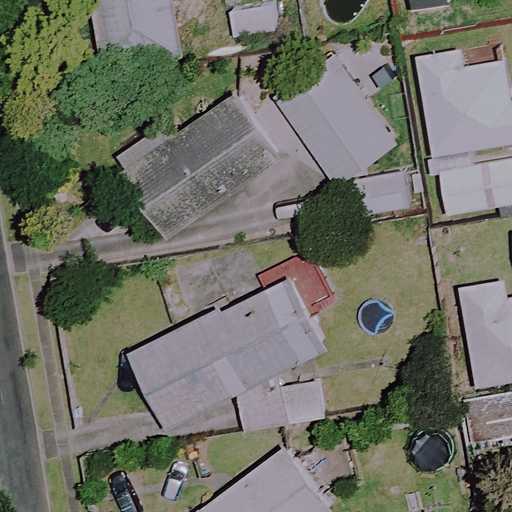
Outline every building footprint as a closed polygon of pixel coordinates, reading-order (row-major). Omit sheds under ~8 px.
[(180,46),(172,0),(90,0),(100,59),(180,46)] [(276,24),(272,0),(243,0),(227,2),(231,30),(276,24)] [(480,144),(511,139),(511,81),(508,58),(466,65),(463,45),(419,52),(435,151),(480,144)] [(394,137),(335,48),(273,89),(332,177),(394,137)] [(120,162),(169,230),(278,152),(229,84),(120,162)] [(404,163),(346,172),(353,211),(411,201),(404,163)] [(303,305),(332,291),(317,258),(298,251),(257,270),(261,280),(127,344),(163,418),(235,383),(243,423),(324,409),(318,370),(281,377),(279,363),(321,342),(303,305)] [(511,293),(511,294),(508,275),(463,282),(480,382),(511,376),(511,293)] [(511,429),(511,388),(468,395),(473,435),(511,429)] [(180,511),(320,511),(334,502),(282,434),(180,511)]
